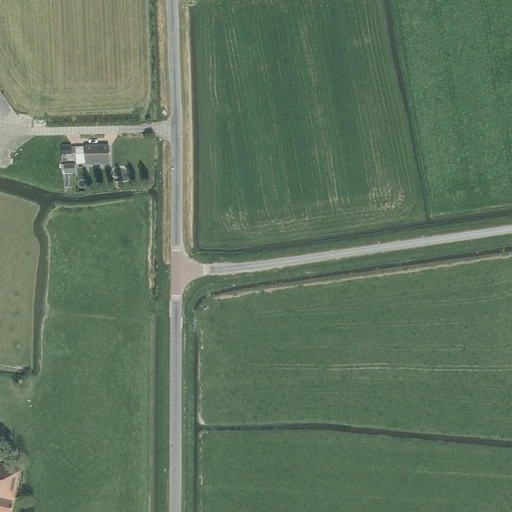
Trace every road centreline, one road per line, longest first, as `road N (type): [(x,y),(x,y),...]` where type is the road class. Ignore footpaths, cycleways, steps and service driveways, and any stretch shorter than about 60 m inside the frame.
road 1 (tertiary): [(511,229),(175,271)]
road 2 (tertiary): [(175,271),(171,0)]
road 3 (tertiary): [(174,511),(175,271)]
